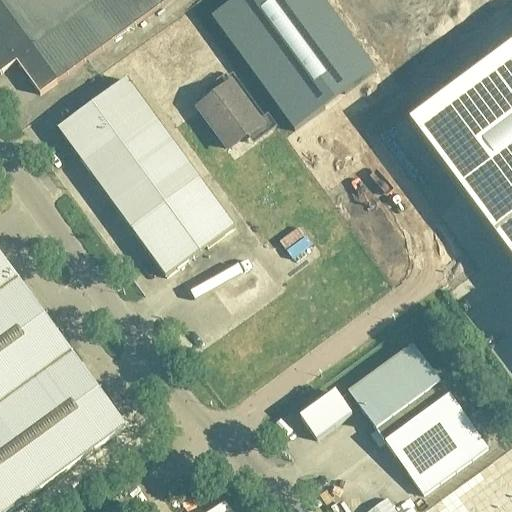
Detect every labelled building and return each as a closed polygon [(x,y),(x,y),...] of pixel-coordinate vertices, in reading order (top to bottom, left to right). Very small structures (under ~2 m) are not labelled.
[(0,0),(0,77),(16,66),(39,98),(172,0),(0,0)] [(294,135),(374,76),(319,0),(240,0),(211,22),(294,135)] [(511,52),(409,129),(511,266),(511,52)] [(224,79),(204,94),(211,103),(197,113),(226,152),(259,128),(224,79)] [(125,83),(56,133),(164,281),(233,231),(125,83)] [(0,511),(12,511),(124,431),(81,371),(82,365),(57,332),(51,331),(0,260),(0,511)] [(486,452),(445,396),(411,349),(346,396),(347,397),(339,403),(334,396),(298,421),(315,444),(350,418),(349,417),(357,411),(421,499),(486,452)] [(452,507),(455,511),(484,511),(511,493),(511,478),(506,470),(452,507)]
